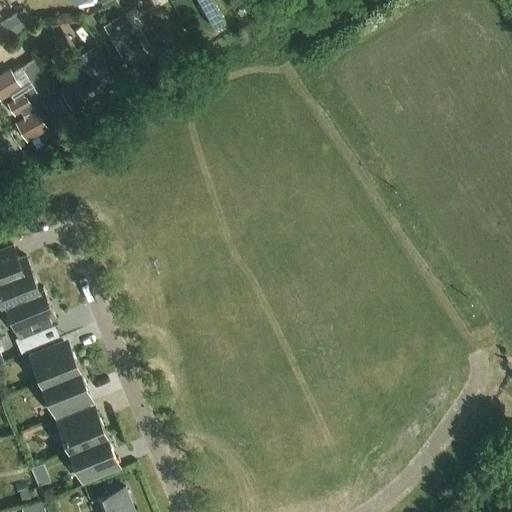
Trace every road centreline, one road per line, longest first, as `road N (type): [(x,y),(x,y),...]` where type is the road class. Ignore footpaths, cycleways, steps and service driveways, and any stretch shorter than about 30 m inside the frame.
road 1 (residential): [(180,511),(69,240),(75,210)]
road 2 (residential): [(366,511),(411,475),(477,388),(477,363)]
